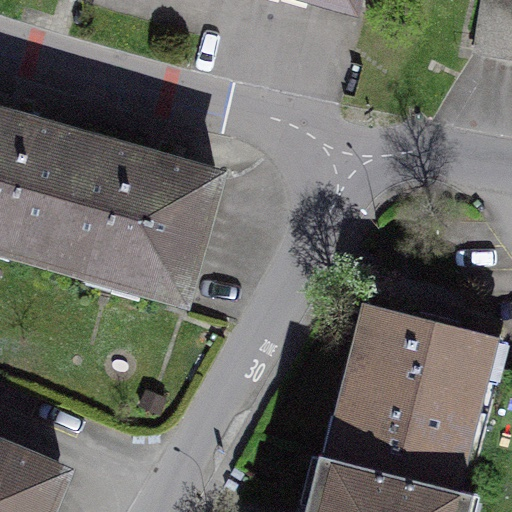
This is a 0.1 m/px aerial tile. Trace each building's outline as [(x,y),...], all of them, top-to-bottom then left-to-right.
[(511,0),(481,0),(474,50),(511,55),(511,0)] [(74,143),(0,125),(0,267),(43,277),(74,143)] [(74,143),(43,277),(189,313),(222,179),(74,143)] [(511,353),(511,347),(346,311),(311,468),(474,507),(511,353)] [(0,440),(0,511),(56,511),(73,469),(0,440)] [(472,511),(474,507),(311,468),(300,511),(472,511)]
